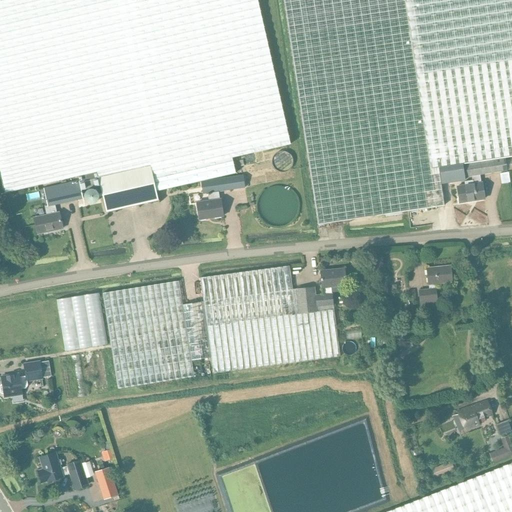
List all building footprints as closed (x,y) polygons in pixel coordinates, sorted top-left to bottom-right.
[(98,177),(106,213),(158,201),(157,191),(236,173),(232,158),(290,144),(257,0),(0,0),(0,167),(6,193),(97,172),(98,177)] [(511,0),(283,0),(318,225),(444,206),(441,184),(465,180),(465,178),(463,165),(505,158),(511,156),(511,0)] [(457,187),(459,203),(485,199),(482,183),(481,183),(480,175),(507,171),(505,158),(463,165),(465,178),(472,177),(472,181),(464,182),(465,186),(457,187)] [(197,203),(199,219),(223,216),(221,199),(220,200),(219,192),(245,188),(243,175),(201,182),(203,194),(207,194),(208,201),(197,203)] [(34,218),(37,234),(63,228),(59,213),(57,213),(55,205),(83,199),(81,190),(99,186),(96,177),(44,189),(48,206),(45,207),(46,215),(34,218)] [(295,207),(295,206),(294,204),(293,200),(291,196),(289,193),(286,191),(282,189),(278,188),(275,188),(271,189),(268,190),(266,192),(263,194),(262,196),(260,200),(259,203),(259,206),(259,209),(260,213),(261,216),(263,218),(266,221),(268,222),(272,224),(276,224),(280,224),(283,223),(286,221),(289,220),(291,216),(293,213),(294,211),(295,207)] [(85,193),(84,194),(84,195),(84,197),(84,198),(85,199),(85,200),(86,201),(86,202),(87,203),(88,203),(89,203),(90,204),(92,204),(93,204),(94,203),(95,203),(96,202),(97,202),(98,201),(98,200),(99,199),(99,198),(99,197),(99,196),(99,195),(98,194),(98,193),(97,192),(96,191),(95,190),(94,189),(93,189),(91,189),(90,189),(89,189),(88,190),(87,191),(86,192),(85,193)] [(103,293),(118,389),(194,377),(192,361),(211,357),(213,373),(340,357),(334,309),(333,305),(334,305),(333,293),(332,293),(331,287),(346,285),(345,269),(320,271),(322,287),(323,294),(316,295),(315,287),(296,288),(296,289),(293,289),(290,266),(200,278),(203,301),(183,305),(179,281),(103,293)] [(418,290),(420,303),(437,301),(436,289),(435,289),(435,284),(453,282),(451,266),(426,269),(428,285),(429,285),(429,289),(418,290)] [(101,292),(57,299),(64,351),(108,345),(101,292)] [(3,384),(0,386),(1,393),(5,394),(5,397),(13,396),(14,403),(23,401),(22,395),(21,389),(26,388),(27,386),(27,382),(43,379),(40,361),(24,363),(25,376),(19,377),(19,374),(2,376),(3,384)] [(487,401),(458,411),(464,430),(479,425),(477,420),(492,415),(487,401)] [(508,420),(496,424),(500,435),(511,431),(508,420)] [(489,453),(493,463),(511,456),(511,442),(509,435),(500,438),(503,447),(489,453)] [(344,511),(382,502),(374,469),(370,477),(365,458),(363,459),(364,462),(346,467),(347,469),(357,466),(356,468),(359,477),(349,473),(339,494),(327,489),(327,491),(320,467),(328,451),(334,454),(341,440),(337,439),(260,458),(262,467),(288,479),(292,494),(287,504),(288,511),(344,511)] [(102,453),(105,462),(113,459),(110,450),(102,453)] [(43,469),(38,471),(41,483),(47,481),(47,482),(64,477),(63,476),(70,474),(70,473),(73,481),(86,477),(85,476),(80,460),(67,464),(68,466),(61,468),(60,465),(62,465),(61,460),(58,460),(56,452),(40,457),(43,469)] [(511,511),(511,462),(384,511),(511,511)] [(96,472),(104,499),(117,495),(108,468),(96,472)]
